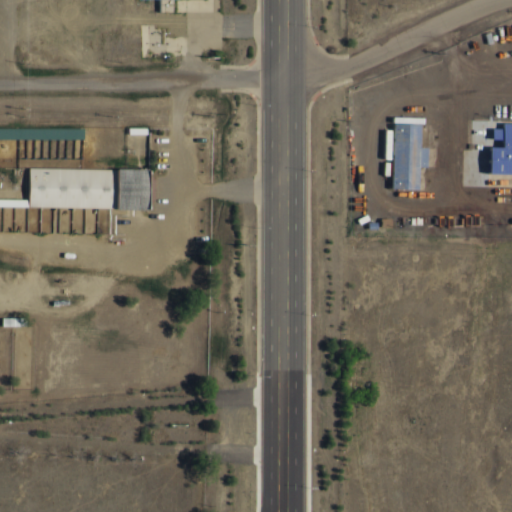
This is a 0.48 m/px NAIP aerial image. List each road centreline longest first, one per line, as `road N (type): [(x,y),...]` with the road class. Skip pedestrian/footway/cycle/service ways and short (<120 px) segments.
road 1 (residential): [(0,82),(313,75),(501,0)]
road 2 (primary): [(279,0),(280,511)]
